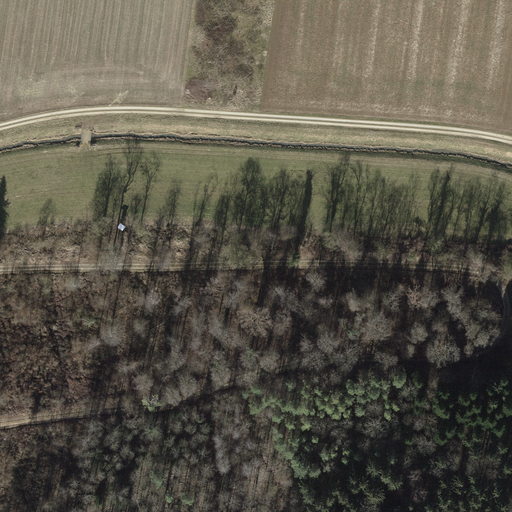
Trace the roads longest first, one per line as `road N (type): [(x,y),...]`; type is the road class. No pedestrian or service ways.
road 1 (track): [(496,273),(505,327),(475,355),(282,364),(158,399),(0,421)]
road 2 (track): [(0,127),(128,109),(511,140)]
road 3 (track): [(0,269),(155,260),(496,273)]
